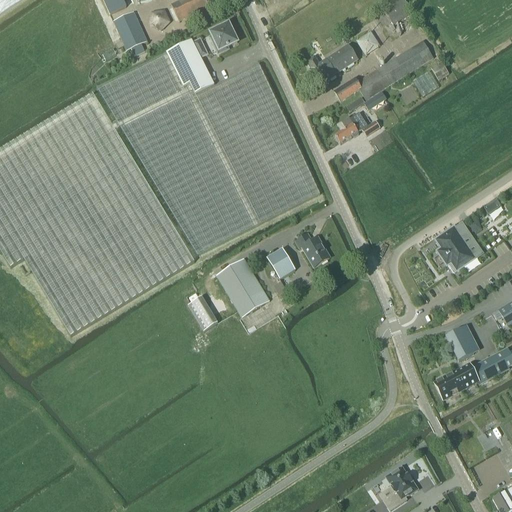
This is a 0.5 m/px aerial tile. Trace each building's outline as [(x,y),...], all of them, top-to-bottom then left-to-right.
[(0,0),(0,15),(22,0),(0,0)] [(122,0),(102,0),(110,16),(126,8),(122,0)] [(225,0),(224,0),(182,0),(170,6),(179,23),(213,6),(214,7),(219,5),(218,3),(225,0)] [(387,8),(382,11),(393,26),(408,16),(412,13),(403,0),(397,0),(390,6),(387,8)] [(164,11),(151,13),(149,26),(161,33),(170,23),(164,11)] [(127,52),(130,51),(134,59),(145,54),(141,46),(147,43),(133,14),(113,23),(127,52)] [(228,51),(227,49),(237,44),(228,26),(210,35),(212,39),(210,40),(218,56),(228,51)] [(200,41),(193,44),(191,42),(166,55),(96,89),(116,122),(111,125),(114,132),(120,128),(197,257),(319,195),(258,66),(215,87),(200,59),(207,56),(200,41)] [(422,43),(357,83),(355,79),(333,93),(340,103),(359,91),(365,102),(433,60),(422,43)] [(348,47),(327,61),(336,76),(358,62),(348,47)] [(113,50),(103,56),(105,61),(116,55),(113,50)] [(314,58),(306,63),(311,71),(310,71),(321,87),(337,77),(336,76),(327,61),(326,61),(319,65),(314,58)] [(438,82),(449,75),(441,63),(431,69),(438,82)] [(429,72),(413,83),(422,98),(439,88),(429,72)] [(381,94),(364,105),(369,112),(386,101),(381,94)] [(70,338),(194,263),(114,132),(111,125),(93,96),(0,151),(0,253),(10,269),(23,261),(70,338)] [(345,130),(334,137),(340,145),(358,133),(358,134),(361,131),(366,138),(379,129),(375,123),(368,128),(359,114),(349,121),(348,119),(341,124),(345,130)] [(488,216),(501,208),(496,201),(484,210),(488,216)] [(454,229),(436,242),(441,250),(438,253),(447,266),(451,263),(456,272),(474,260),(474,259),(481,255),(467,234),(462,226),(455,231),(454,229)] [(318,238),(312,242),(307,235),(294,243),(299,251),(301,250),(313,270),(331,260),(318,238)] [(282,251),(266,260),(279,282),(295,272),(282,251)] [(243,260),(216,277),(241,319),(269,302),(243,260)] [(287,293),(281,283),(273,288),(279,298),(287,293)] [(201,298),(187,307),(203,333),(217,324),(201,298)] [(511,303),(498,312),(507,327),(511,324),(511,303)] [(466,328),(445,339),(458,364),(479,353),(466,328)] [(511,360),(507,351),(472,370),(479,383),(480,385),(508,370),(508,369),(511,366),(511,360)] [(472,370),(470,366),(433,384),(443,402),(479,383),(472,370)] [(399,470),(386,479),(391,487),(389,488),(394,495),(386,500),(390,506),(387,508),(389,511),(390,511),(407,502),(404,498),(408,496),(408,497),(417,491),(412,483),(408,476),(406,477),(402,470),(400,471),(399,470)] [(505,493),(492,500),(496,508),(497,507),(499,510),(498,510),(498,511),(511,511),(511,488),(505,493)]
